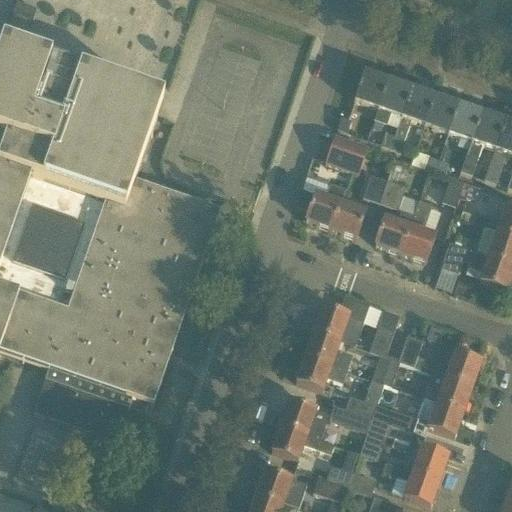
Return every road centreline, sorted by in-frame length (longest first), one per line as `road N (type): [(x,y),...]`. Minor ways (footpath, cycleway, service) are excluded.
road 1 (residential): [(168,511),(261,242)]
road 2 (residential): [(511,332),(261,242)]
road 3 (residential): [(261,242),(349,1)]
road 4 (residential): [(464,41),(349,1)]
